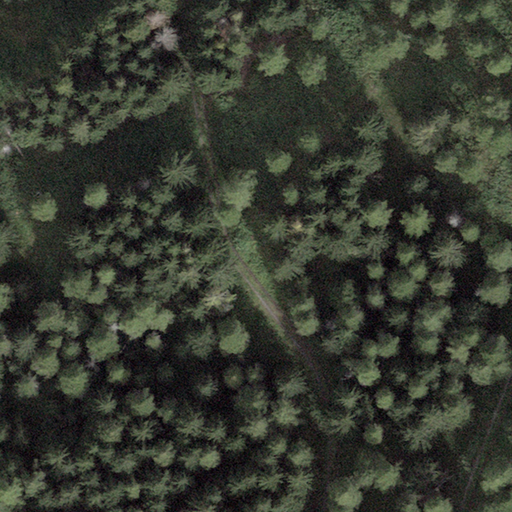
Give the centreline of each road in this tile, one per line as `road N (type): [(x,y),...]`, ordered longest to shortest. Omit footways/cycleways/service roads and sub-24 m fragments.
road 1 (track): [(332,511),(332,403),(318,366),(220,251),(191,133),(187,0)]
road 2 (track): [(511,387),(468,477),(465,511)]
